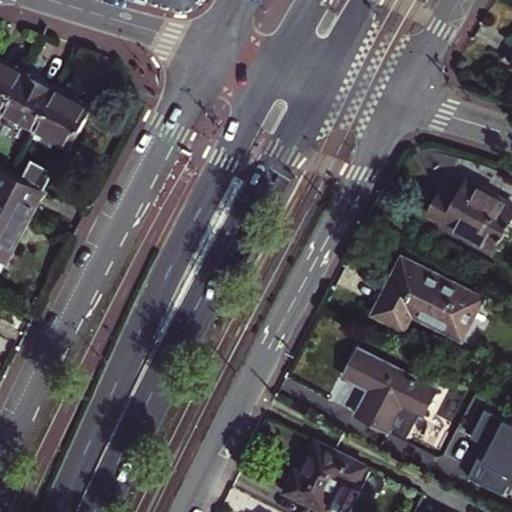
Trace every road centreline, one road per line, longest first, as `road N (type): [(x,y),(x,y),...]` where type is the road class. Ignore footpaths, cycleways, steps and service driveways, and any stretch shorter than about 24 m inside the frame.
road 1 (primary): [(274,67),(58,511)]
road 2 (primary): [(96,511),(322,79)]
road 3 (tertiary): [(181,511),(400,98)]
road 4 (tertiary): [(209,52),(0,466)]
road 5 (tertiary): [(42,0),(209,52)]
